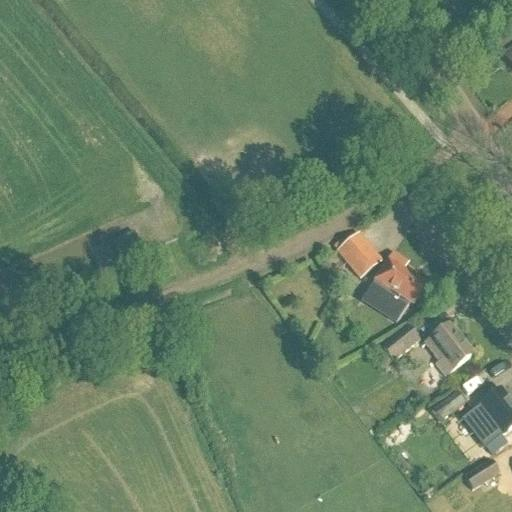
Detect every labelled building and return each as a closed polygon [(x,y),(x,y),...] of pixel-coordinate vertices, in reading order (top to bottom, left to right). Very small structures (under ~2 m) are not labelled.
[(260,218),(283,208),(275,190),(252,200),(260,218)] [(334,254),(359,284),(383,265),(358,234),(334,254)] [(374,284),(365,299),(377,302),(399,320),(409,305),(413,308),(427,287),(404,273),(408,266),(392,256),(374,284)] [(443,380),(452,374),(473,357),(450,328),(426,346),(441,365),(435,369),(443,380)] [(407,330),(381,351),(384,356),(392,365),(418,344),(411,335),(407,330)] [(511,430),(511,407),(500,392),(476,411),(490,429),(493,427),(502,438),(511,430)] [(465,405),(457,395),(431,414),(439,425),(465,405)] [(499,476),(491,464),(464,481),(472,494),(499,476)]
